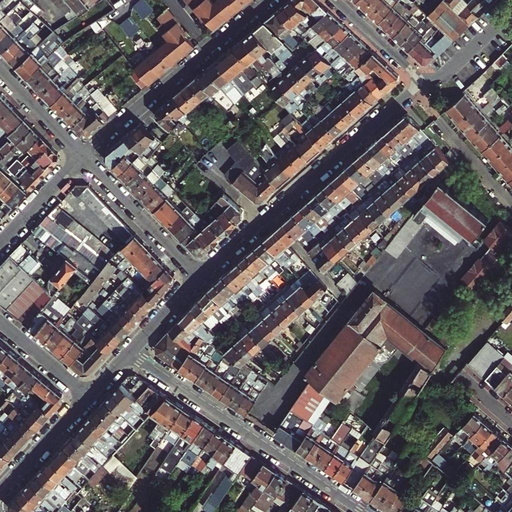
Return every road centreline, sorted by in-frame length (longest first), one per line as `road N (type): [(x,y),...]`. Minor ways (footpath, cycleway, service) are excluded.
road 1 (residential): [(128,353),(366,511)]
road 2 (residential): [(82,155),(267,0)]
road 3 (residential): [(265,218),(411,90)]
road 4 (residential): [(82,155),(200,276)]
road 5 (residential): [(411,90),(511,207)]
road 6 (residential): [(0,490),(89,394)]
